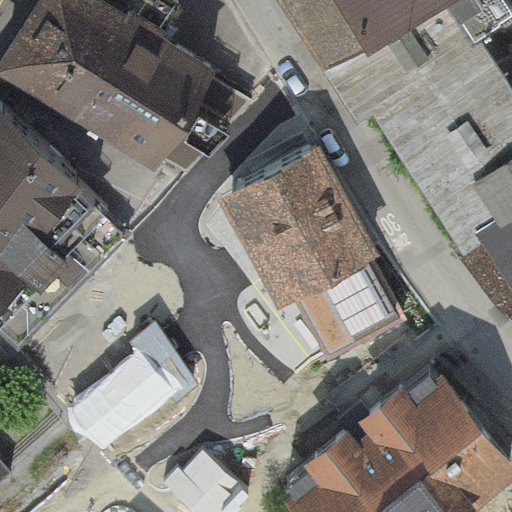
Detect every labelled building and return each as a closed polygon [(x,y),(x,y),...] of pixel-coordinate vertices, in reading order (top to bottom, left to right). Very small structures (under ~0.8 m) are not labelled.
[(44,0),(8,56),(159,153),(213,64),(160,30),(178,0),(44,0)] [(301,0),(363,98),(378,89),(467,229),(452,236),(497,301),(511,316),(511,82),(460,0),(301,0)] [(0,326),(21,347),(101,265),(77,241),(111,206),(79,175),(82,172),(4,98),(0,104),(0,326)] [(317,140),(235,183),(281,269),(270,275),(282,298),(322,277),(356,341),(407,314),(372,249),(374,247),(317,140)] [(107,444),(170,384),(178,395),(200,378),(158,318),(133,339),(141,348),(73,406),(107,444)] [(287,476),(316,511),(447,511),(511,460),(511,457),(434,359),(373,408),(364,397),(339,417),(348,428),(287,476)] [(180,460),(164,478),(198,509),(201,511),(226,511),(228,510),(229,511),(232,511),(254,489),(204,443),(184,464),(180,460)]
